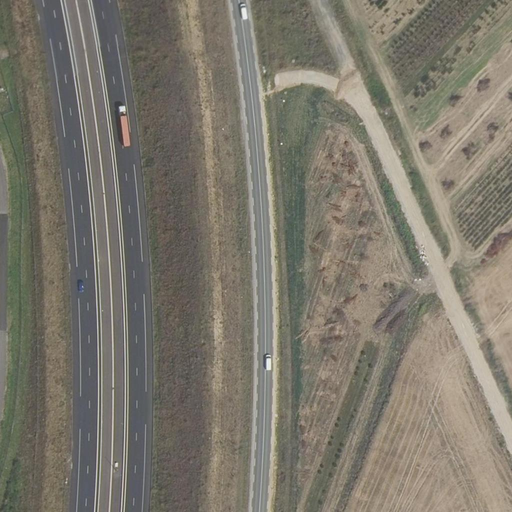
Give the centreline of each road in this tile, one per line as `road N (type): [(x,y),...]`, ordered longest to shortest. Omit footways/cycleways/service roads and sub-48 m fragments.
road 1 (trunk): [(50,0),(82,214),(86,511)]
road 2 (trunk): [(134,511),(130,209),(100,0)]
road 3 (secondary): [(260,511),(259,167),(237,0)]
